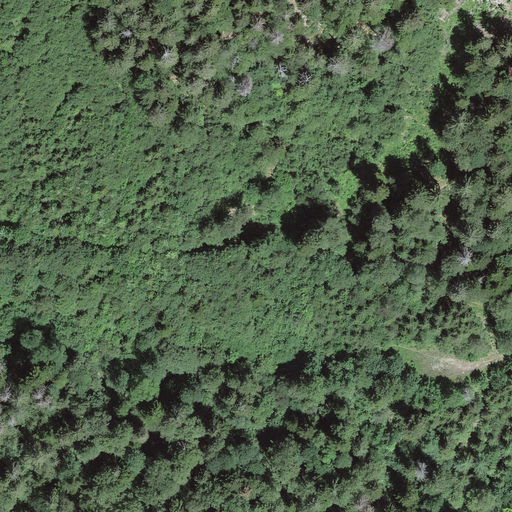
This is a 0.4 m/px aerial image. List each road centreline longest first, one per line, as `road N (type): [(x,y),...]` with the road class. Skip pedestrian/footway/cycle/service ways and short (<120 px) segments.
road 1 (track): [(292,369),(363,444),(467,499),(511,498)]
road 2 (track): [(292,369),(309,350),(390,349),(475,367),(511,353)]
